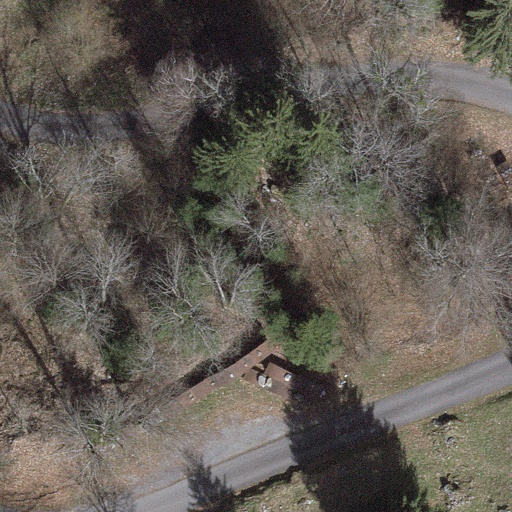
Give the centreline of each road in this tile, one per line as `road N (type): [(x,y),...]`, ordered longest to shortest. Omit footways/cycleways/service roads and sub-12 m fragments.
road 1 (unclassified): [(511,87),(455,74),(381,74),(128,125),(50,127),(0,114)]
road 2 (unclassified): [(139,511),(511,365)]
